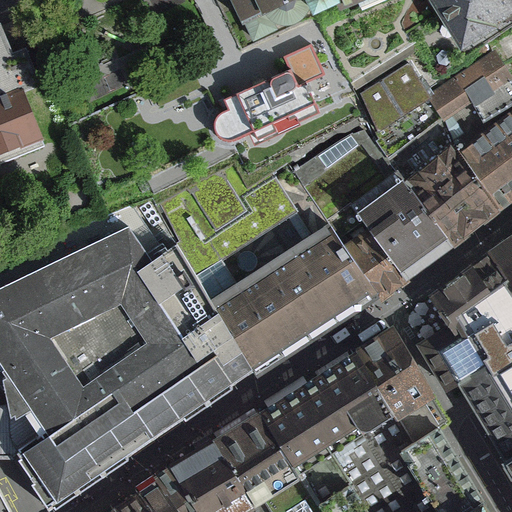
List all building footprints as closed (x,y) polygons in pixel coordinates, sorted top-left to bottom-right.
[(236,0),(249,25),(273,14),(277,22),(287,25),(300,24),(310,16),(314,4),(312,0),(236,0)] [(321,0),(326,11),(352,0),(353,0),(356,5),(368,0),(321,0)] [(511,0),(444,0),(472,48),(511,24),(511,0)] [(3,24),(0,25),(0,89),(33,76),(22,49),(15,52),(3,24)] [(453,133),(464,148),(511,112),(511,70),(499,53),(431,103),(453,133)] [(239,91),(257,139),(325,113),(313,82),(306,85),(299,67),(239,91)] [(0,155),(48,138),(29,89),(0,100),(0,155)] [(511,112),(464,148),(507,206),(511,202),(511,112)] [(453,133),(403,170),(456,243),(507,206),(464,148),(453,133)] [(356,205),(371,226),(409,277),(456,243),(403,170),(356,205)] [(0,454),(22,453),(52,504),(256,370),(211,301),(148,203),(0,267),(0,361),(6,370),(13,404),(0,404),(0,454)] [(211,301),(256,370),(378,292),(346,243),(332,222),(211,301)] [(371,226),(346,243),(378,292),(382,297),(409,277),(371,226)] [(511,243),(497,252),(511,275),(511,243)] [(486,260),(479,264),(498,293),(505,289),(511,284),(511,275),(497,252),(486,260)] [(434,292),(453,322),(464,315),(498,293),(479,264),(434,292)] [(511,284),(505,289),(498,293),(464,315),(494,363),(511,390),(511,284)] [(453,322),(424,340),(454,388),(460,384),(494,363),(464,315),(453,322)] [(361,351),(381,384),(415,363),(395,330),(361,351)] [(315,380),(263,413),(301,474),(356,441),(399,415),(381,384),(361,351),(315,380)] [(434,394),(415,363),(381,384),(399,415),(426,399),(434,394)] [(510,463),(511,461),(511,390),(494,363),(460,384),(469,398),(510,463)] [(426,399),(399,415),(416,442),(403,450),(442,511),(476,511),(491,504),(426,399)] [(263,413),(217,444),(259,508),(305,479),(301,474),(263,413)] [(305,479),(327,511),(442,511),(403,450),(416,442),(399,415),(356,441),(301,474),(305,479)] [(217,444),(175,472),(201,511),(252,511),(259,508),(217,444)] [(201,511),(175,472),(144,494),(156,511),(201,511)] [(156,511),(144,494),(118,511),(156,511)]
